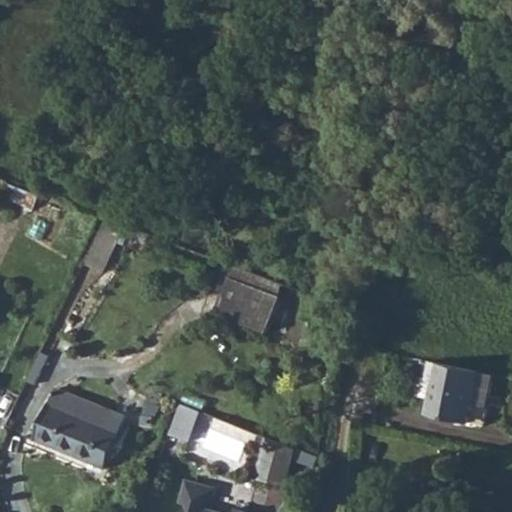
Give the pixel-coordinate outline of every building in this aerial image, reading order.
[(106,215),(90,263),(112,270),(127,222),(106,215)] [(222,301),(274,319),(287,282),(234,264),(222,301)] [(494,374),(431,361),(428,378),(436,379),(432,400),(429,414),(484,425),(494,374)] [(432,400),(436,379),(428,378),(421,376),(417,397),(432,400)] [(102,466),(123,413),(53,386),(33,437),(102,466)] [(185,400),(172,432),(193,441),(206,408),(185,400)] [(288,492),(301,452),(274,443),(261,483),(288,492)] [(208,511),(214,495),(209,494),(189,488),(184,487),(178,506),(186,508),(184,511),(208,511)]
